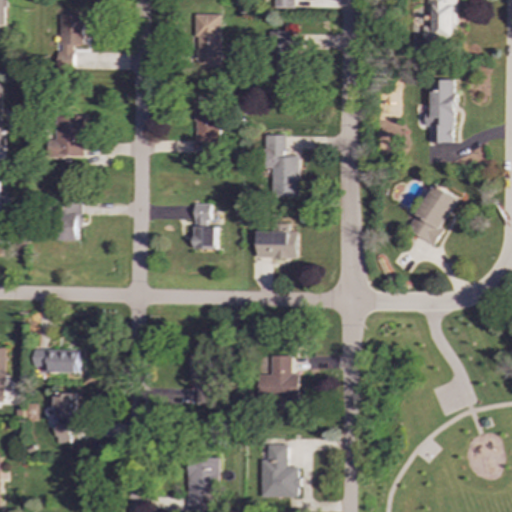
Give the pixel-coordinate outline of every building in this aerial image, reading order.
[(278,0),(278,8),(297,7),(297,0),(278,0)] [(457,0),(428,0),(428,27),(424,27),(424,38),(457,38),(457,0)] [(197,15),(198,69),(222,68),(221,14),(197,15)] [(85,16),(62,15),(61,45),(85,45),(85,16)] [(271,28),(270,52),(312,53),(313,35),(300,35),(300,29),(271,28)] [(277,96),(298,96),(298,57),(277,57),(277,96)] [(456,80),(434,80),(433,105),(427,105),(427,127),(431,127),(431,143),(455,143),(456,80)] [(197,143),(200,143),(200,156),(219,156),(219,101),(196,101),(197,143)] [(85,115),(54,114),(54,151),(62,151),(62,156),(85,156),(85,115)] [(287,136),(267,136),(267,168),(274,168),(274,196),(301,196),(301,157),(287,157),(287,136)] [(461,197),(435,184),(411,231),(437,245),(461,197)] [(81,240),(80,229),(84,229),(83,201),(60,202),(62,241),(81,240)] [(211,204),(195,204),(195,249),(217,250),(218,227),(211,227),(211,204)] [(259,258),(298,259),(299,232),(290,232),(291,225),(280,224),(279,232),(259,232),(259,258)] [(80,373),(80,351),(36,350),(35,367),(46,367),(46,372),(80,373)] [(192,353),(191,380),(199,381),(198,405),(216,405),(218,354),(192,353)] [(272,356),(272,378),(262,378),(262,400),(297,400),(296,356),(272,356)] [(76,394),(57,393),(56,443),(71,443),(72,418),(76,418),(76,394)] [(481,421),(489,417),(492,425),(484,429),(481,421)] [(263,498),(299,498),(299,467),(288,467),(288,446),(269,446),(269,460),(263,460),(263,498)] [(189,511),(210,511),(210,491),(221,491),(221,457),(189,457),(189,511)]
